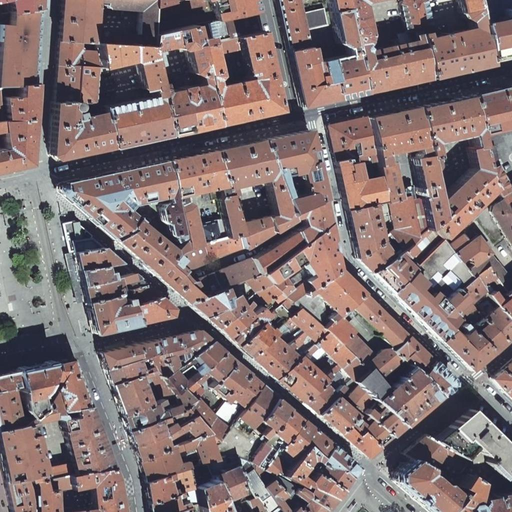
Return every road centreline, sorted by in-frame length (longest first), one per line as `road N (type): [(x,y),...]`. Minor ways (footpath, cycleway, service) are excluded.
road 1 (residential): [(309,114),(344,259),(468,383)]
road 2 (residential): [(289,118),(31,176)]
road 3 (residential): [(511,68),(309,114)]
road 4 (residential): [(67,346),(79,351),(127,475),(133,511)]
road 5 (residential): [(67,346),(31,176)]
road 6 (residential): [(289,118),(263,0)]
